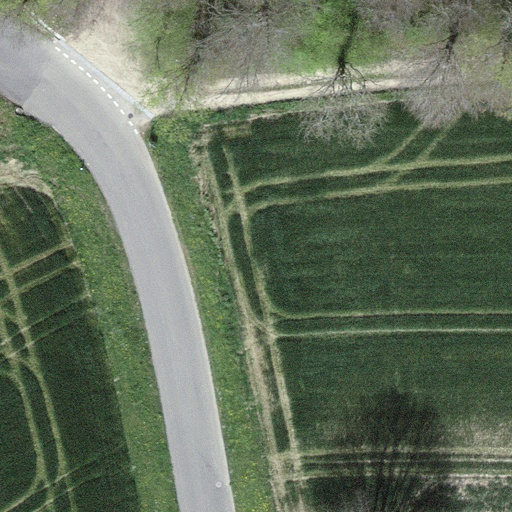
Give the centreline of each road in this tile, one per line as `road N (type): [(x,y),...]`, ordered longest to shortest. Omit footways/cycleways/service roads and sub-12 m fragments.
road 1 (unclassified): [(0,50),(104,133),(122,165),(173,321),(208,511)]
road 2 (track): [(104,133),(511,80)]
road 3 (track): [(104,133),(134,0)]
